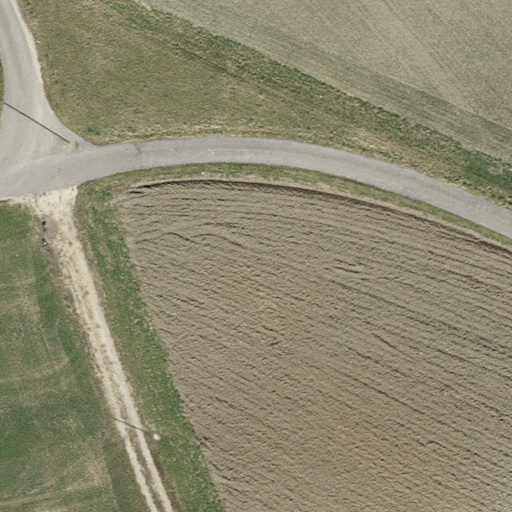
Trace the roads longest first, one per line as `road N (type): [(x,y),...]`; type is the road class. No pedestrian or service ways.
road 1 (track): [(511,234),(411,188),(230,148),(45,178)]
road 2 (track): [(164,511),(45,178)]
road 3 (track): [(45,178),(0,19)]
